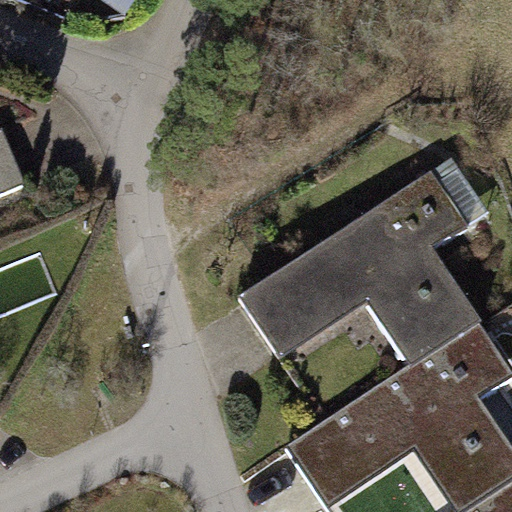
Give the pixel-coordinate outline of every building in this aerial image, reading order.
[(137,27),(155,0),(106,0),(103,4),(137,27)] [(0,190),(22,181),(1,131),(0,131),(0,190)] [(443,169),(218,303),(259,372),(354,315),(392,378),(462,335),(413,256),(474,220),(443,169)] [(462,335),(392,378),(267,455),(302,511),(334,511),(399,472),(424,511),(464,511),(511,483),(465,406),(494,388),(462,335)] [(511,511),(511,484),(511,483),(464,511),(511,511)]
